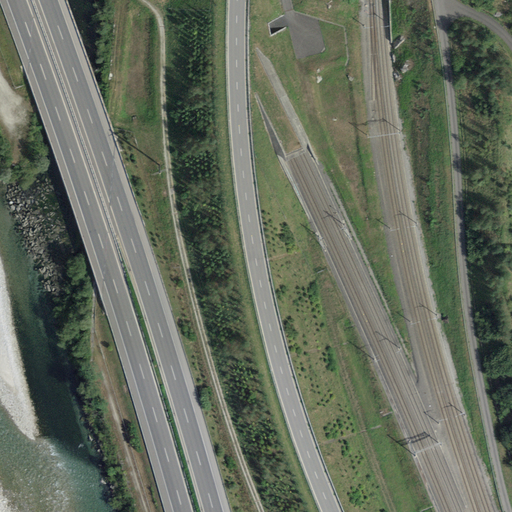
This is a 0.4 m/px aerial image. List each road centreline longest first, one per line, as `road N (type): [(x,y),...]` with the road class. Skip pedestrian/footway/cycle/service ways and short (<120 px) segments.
road 1 (motorway): [(15,0),(120,304),(181,511)]
road 2 (motorway): [(212,511),(139,261),(48,0)]
road 3 (track): [(261,511),(189,289),(160,15),(140,0)]
road 4 (primary): [(331,511),(287,387),(255,254),(241,148),(237,0)]
road 5 (track): [(329,317),(393,511)]
road 6 (track): [(104,344),(149,511)]
